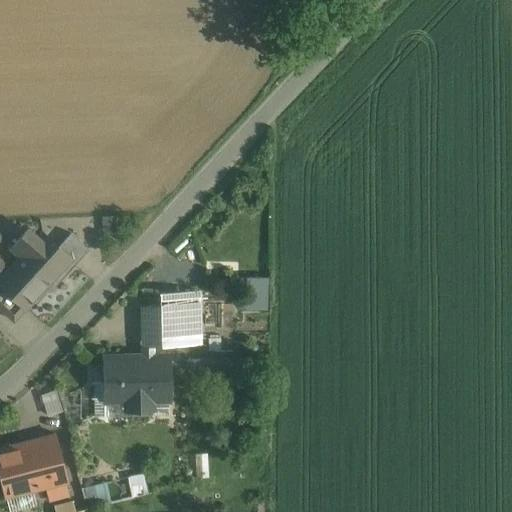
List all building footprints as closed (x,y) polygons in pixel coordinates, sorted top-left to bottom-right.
[(28,230),(13,247),(22,255),(37,239),(28,230)] [(89,249),(71,232),(62,242),(80,259),(89,249)] [(22,255),(0,279),(0,283),(26,307),(50,281),(55,286),(80,259),(62,242),(57,247),(42,233),(37,239),(22,255)] [(26,307),(0,283),(0,307),(14,320),(26,307)] [(177,342),(176,308),(144,309),(145,342),(177,342)] [(270,350),(186,350),(185,368),(270,368),(270,350)] [(167,356),(144,356),(144,360),(126,361),(123,357),(105,357),(106,382),(111,382),(112,399),(129,399),(129,408),(150,408),(150,399),(168,398),(168,373),(165,373),(164,358),(168,358),(167,356)] [(106,399),(106,382),(94,382),(95,415),(107,415),(106,399)] [(55,433),(46,436),(50,452),(28,458),(37,490),(67,482),(55,433)] [(0,474),(6,498),(37,490),(28,458),(50,452),(46,436),(0,447),(0,474)] [(131,473),(134,495),(150,493),(147,471),(131,473)] [(130,481),(96,489),(100,505),(134,498),(130,481)]
